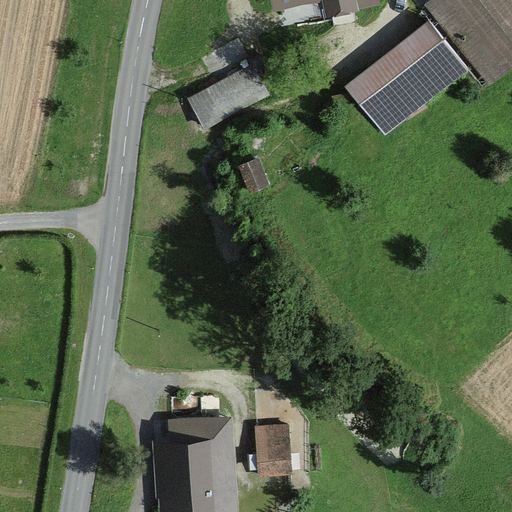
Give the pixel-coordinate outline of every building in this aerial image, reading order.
[(184,0),(213,41),(251,15),(270,43),(331,0),(184,0)] [(511,0),(435,0),(429,5),(491,82),(511,65),(511,0)] [(467,71),(428,23),(349,88),(388,136),(467,71)] [(260,66),(193,94),(208,128),(275,100),(260,66)] [(260,427),(262,475),(296,474),(294,426),(260,427)] [(257,437),(162,445),(167,511),(239,511),(238,502),(262,500),(257,437)]
